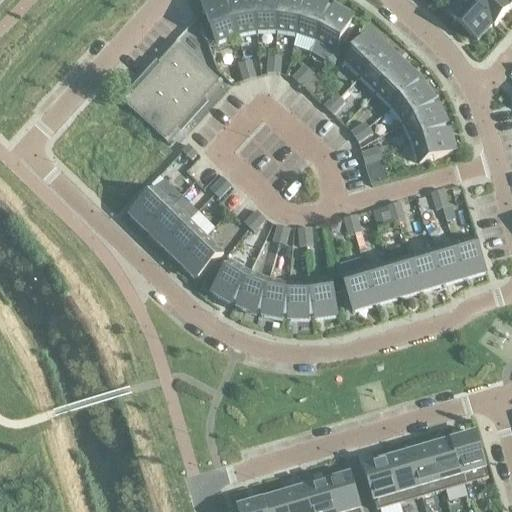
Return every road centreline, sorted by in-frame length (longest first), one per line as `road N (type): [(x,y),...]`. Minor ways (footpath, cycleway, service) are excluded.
road 1 (residential): [(511,293),(441,328),(335,352),(241,342),(180,305),(26,148)]
road 2 (residential): [(192,484),(496,399)]
road 3 (residential): [(158,0),(26,148)]
road 4 (residential): [(511,224),(477,92)]
road 5 (residential): [(477,92),(390,0)]
